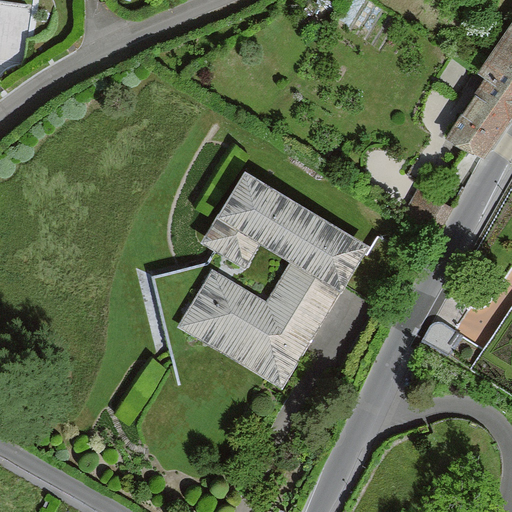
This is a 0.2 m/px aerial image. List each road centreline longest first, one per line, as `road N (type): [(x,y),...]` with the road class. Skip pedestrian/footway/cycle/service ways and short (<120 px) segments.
road 1 (residential): [(361,426),(460,227),(511,142)]
road 2 (residential): [(215,0),(81,59),(0,113)]
road 3 (residential): [(361,426),(463,405),(493,417),(511,443)]
road 4 (residential): [(109,511),(0,450)]
